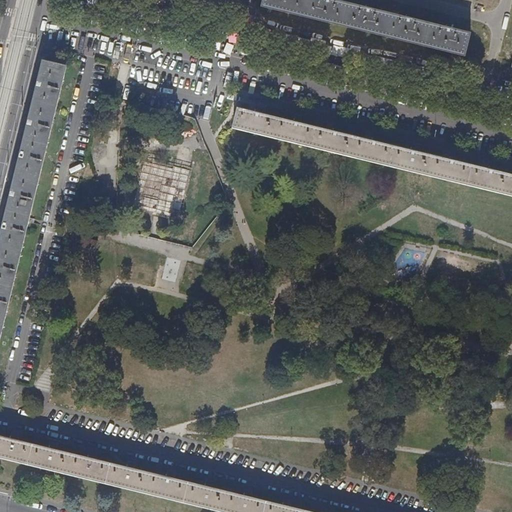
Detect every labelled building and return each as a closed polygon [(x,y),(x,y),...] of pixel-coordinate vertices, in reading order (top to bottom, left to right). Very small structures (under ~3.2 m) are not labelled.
[(470,33),(453,29),(446,27),(414,19),(406,18),(373,10),(366,8),(333,0),(332,0),(264,0),(263,6),(464,55),(470,33)] [(0,332),(65,66),(43,61),(38,81),(37,88),(29,119),(27,126),(21,152),(19,159),(12,190),(10,198),(4,222),(2,230),(0,237),(0,332)] [(511,174),(495,171),(488,169),(456,161),(449,160),(418,152),(411,151),(380,143),(372,141),(341,134),(334,132),(301,124),(294,122),(264,115),(257,113),(238,109),(234,129),(511,195),(511,174)] [(179,220),(189,170),(141,160),(131,210),(179,220)] [(95,251),(98,241),(80,237),(77,247),(95,251)] [(308,511),(289,507),(282,505),(249,498),(242,496),(210,488),(203,486),(173,479),(166,477),(135,470),(127,468),(96,460),(88,458),(56,451),(49,449),(18,441),(11,439),(0,436),(0,457),(227,511),(308,511)]
